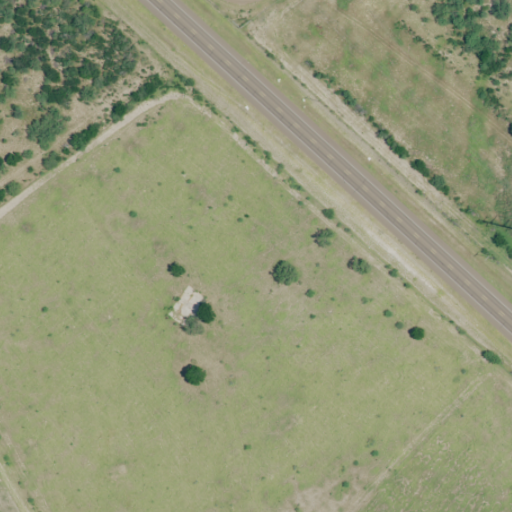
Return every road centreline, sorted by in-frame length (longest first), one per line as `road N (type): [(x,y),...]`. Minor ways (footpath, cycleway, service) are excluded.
road 1 (trunk): [(511,329),(163,0)]
road 2 (track): [(349,511),(511,343)]
